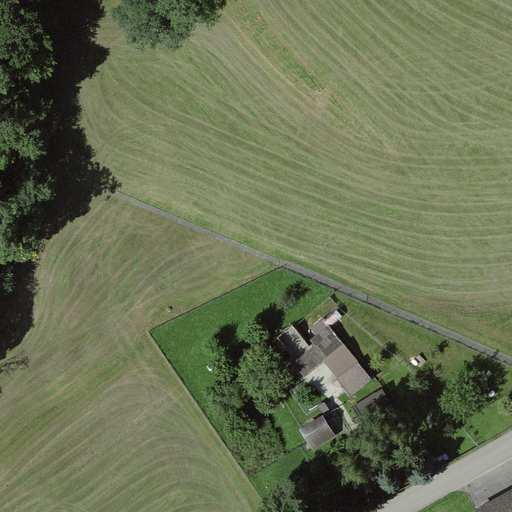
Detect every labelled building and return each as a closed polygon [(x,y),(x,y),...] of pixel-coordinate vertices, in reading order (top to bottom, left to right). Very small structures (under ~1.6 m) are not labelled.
[(317,348),(293,365),(308,381),(346,352),(324,322),(317,328),(317,348)] [(291,356),(311,350),(302,325),(283,332),(291,356)] [(361,367),(340,381),(351,398),(373,383),(361,367)] [(324,418),(303,430),(313,446),(333,434),(324,418)] [(511,511),(511,490),(474,511),(511,511)]
